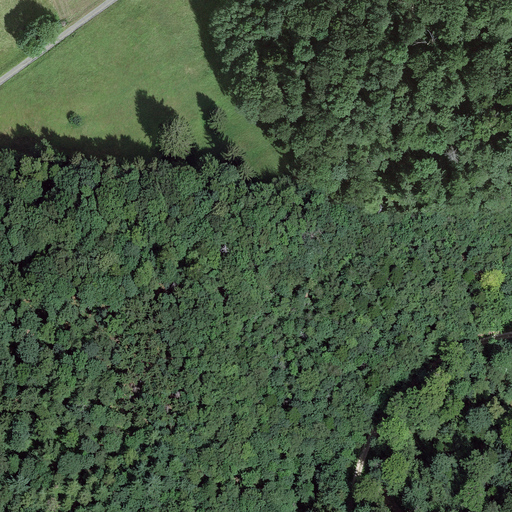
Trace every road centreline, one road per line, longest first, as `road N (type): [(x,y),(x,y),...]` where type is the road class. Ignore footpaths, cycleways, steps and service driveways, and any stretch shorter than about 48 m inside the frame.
road 1 (track): [(424,140),(0,279)]
road 2 (track): [(511,337),(438,359),(406,388),(365,442),(347,511)]
road 3 (track): [(110,0),(0,80)]
